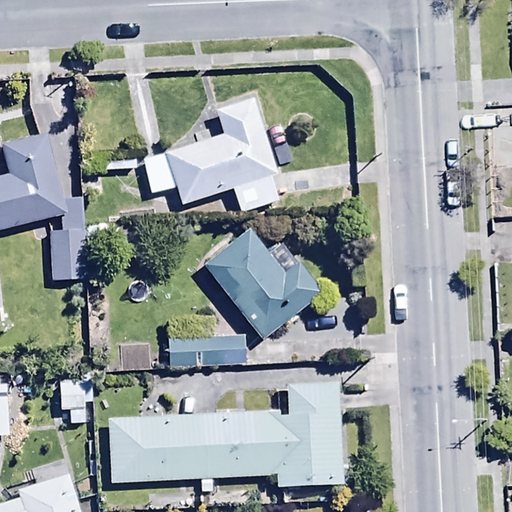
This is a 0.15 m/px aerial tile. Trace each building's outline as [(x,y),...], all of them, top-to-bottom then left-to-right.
[(272,182),(278,180),(252,104),(214,117),(221,139),(138,167),(150,200),(173,192),(180,213),(232,195),(240,219),(280,205),(272,182)] [(0,238),(59,224),(60,238),(49,239),(51,286),(84,285),(83,264),(82,231),(81,203),(62,204),(46,142),(3,153),(11,182),(0,184),(0,238)] [(137,228),(82,231),(83,264),(98,263),(97,249),(138,248),(137,228)] [(249,232),(201,269),(259,344),(320,297),(299,270),(286,281),(249,232)] [(244,341),(168,343),(168,353),(157,353),(157,371),(244,369),(244,341)] [(79,389),(58,390),(59,416),(82,415),(82,407),(91,407),(90,378),(78,378),(79,389)] [(344,492),(337,389),(286,392),(287,412),(105,425),(109,491),(199,485),(200,498),(213,497),(212,484),(275,480),(277,496),(344,492)] [(77,511),(62,466),(29,477),(34,490),(17,496),(19,504),(0,510),(0,511),(77,511)]
